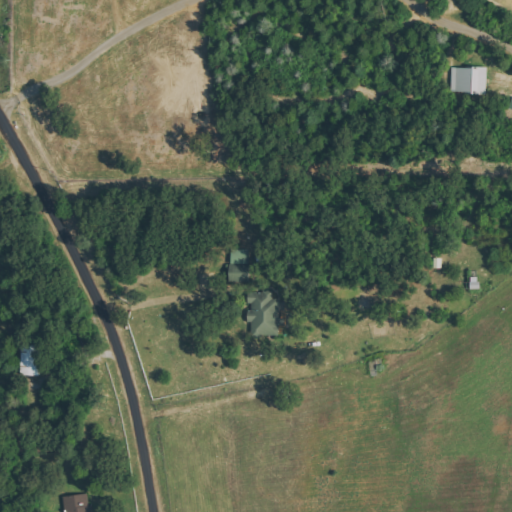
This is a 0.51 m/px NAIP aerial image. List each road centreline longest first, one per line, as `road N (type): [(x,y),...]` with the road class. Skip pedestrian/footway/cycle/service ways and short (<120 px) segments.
road 1 (residential): [(155,511),(141,415),(115,329),(0,107)]
road 2 (residential): [(144,442),(203,440),(271,373),(373,424),(483,349),(511,349)]
